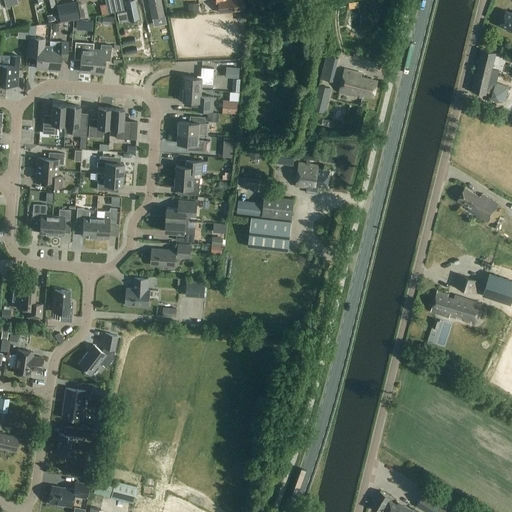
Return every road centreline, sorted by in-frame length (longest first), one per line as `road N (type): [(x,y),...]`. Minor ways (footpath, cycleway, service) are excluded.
road 1 (primary): [(289,511),(343,338),(425,0)]
road 2 (unclassified): [(357,511),(484,0)]
road 3 (residential): [(18,112),(47,88),(138,93),(153,107),(147,202),(121,258),(88,271)]
road 4 (residential): [(88,271),(19,262),(9,244),(11,186)]
road 5 (residential): [(47,394),(58,359),(84,327),(88,271)]
